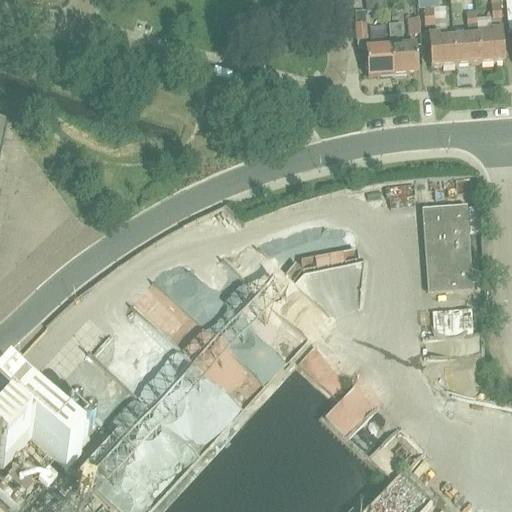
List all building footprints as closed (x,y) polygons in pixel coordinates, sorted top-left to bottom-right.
[(384,0),(364,0),(366,13),(386,11),(384,0)] [(500,3),(491,3),(492,16),(493,18),(500,18),(501,18),(500,3)] [(434,9),(423,10),(424,26),(436,25),(434,9)] [(475,13),(464,14),(464,25),(476,24),(475,13)] [(357,42),(366,41),(364,14),(355,15),(357,42)] [(418,21),(408,22),(410,38),(420,37),(418,21)] [(415,46),(402,47),(400,25),(388,26),(389,48),(390,48),(392,78),(417,76),(415,46)] [(477,37),(479,65),(504,63),(501,30),(490,31),(491,36),(477,37)] [(455,67),(453,39),(439,40),(438,35),(427,36),(430,69),(455,67)] [(455,67),(479,65),(477,37),(453,39),(455,67)] [(367,80),(392,78),(390,48),(389,48),(365,50),(367,80)] [(0,160),(9,123),(0,120),(0,160)] [(465,210),(423,213),(429,295),(471,292),(465,210)] [(1,398),(0,397),(0,511),(18,511),(55,471),(65,480),(81,462),(21,407),(6,393),(1,398)]
